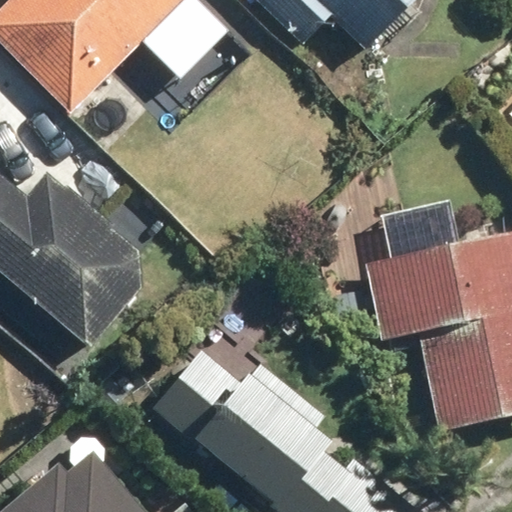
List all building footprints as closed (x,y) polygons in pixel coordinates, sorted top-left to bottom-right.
[(192,0),(15,0),(0,15),(0,48),(69,120),(192,0)] [(249,0),(303,51),(332,21),(366,54),(418,0),(249,0)] [(28,200),(0,176),(0,288),(88,361),(161,273),(46,178),(28,200)] [(378,346),(421,338),(439,435),(511,422),(511,229),(431,244),(362,256),(378,346)] [(336,422),(230,340),(164,425),(276,511),(408,511),(320,443),(336,422)] [(145,511),(90,451),(69,471),(59,459),(1,511),(145,511)]
